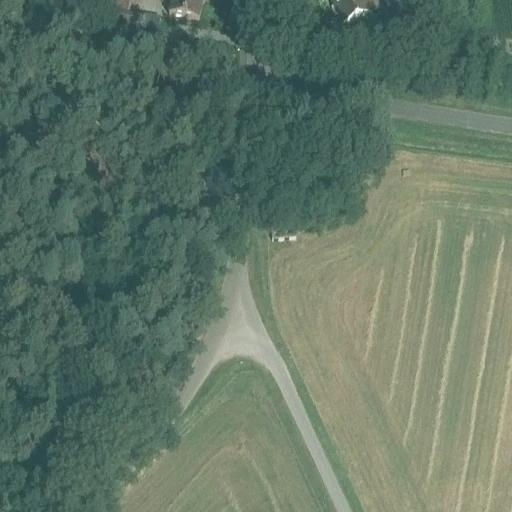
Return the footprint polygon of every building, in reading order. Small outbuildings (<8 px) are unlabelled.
[(157,0),(172,3),(169,17),(199,23),(203,0),(157,0)] [(330,0),(342,27),(370,15),(380,12),(375,0),(330,0)] [(140,16),(115,12),(112,25),(102,23),(99,36),(109,37),(108,44),(134,49),(140,16)] [(92,41),(94,29),(55,20),(53,32),(92,41)] [(389,27),(401,54),(403,53),(408,63),(417,59),(412,47),(414,46),(402,21),(389,27)] [(141,79),(143,56),(116,54),(114,76),(141,79)]
